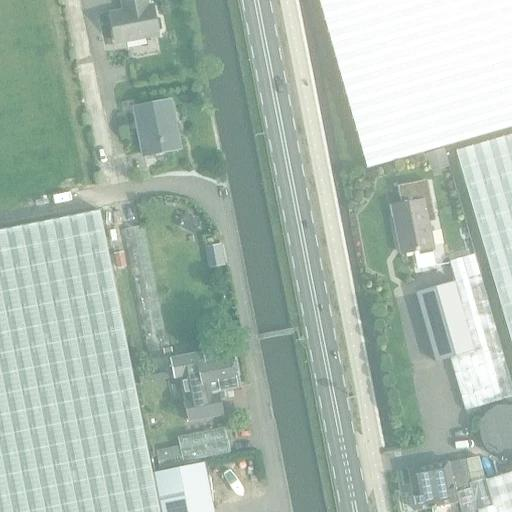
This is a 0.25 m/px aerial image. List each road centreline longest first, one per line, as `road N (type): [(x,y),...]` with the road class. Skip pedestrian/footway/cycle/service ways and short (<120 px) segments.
road 1 (unclassified): [(281,511),(226,222),(206,193),(160,185),(0,218)]
road 2 (primary): [(254,0),(353,511)]
